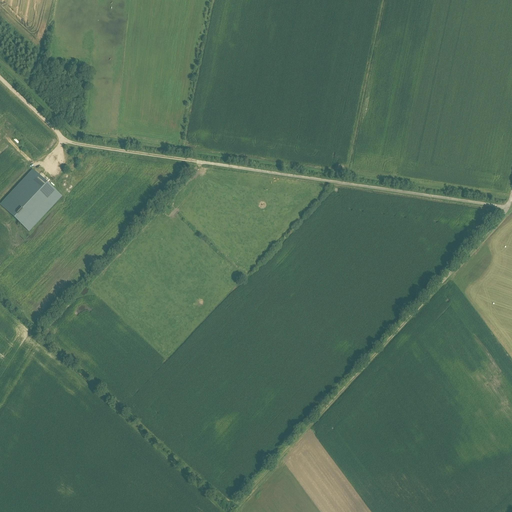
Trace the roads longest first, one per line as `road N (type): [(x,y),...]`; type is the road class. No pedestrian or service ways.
road 1 (track): [(509,204),(76,145),(0,78)]
road 2 (track): [(511,197),(491,230),(236,503)]
